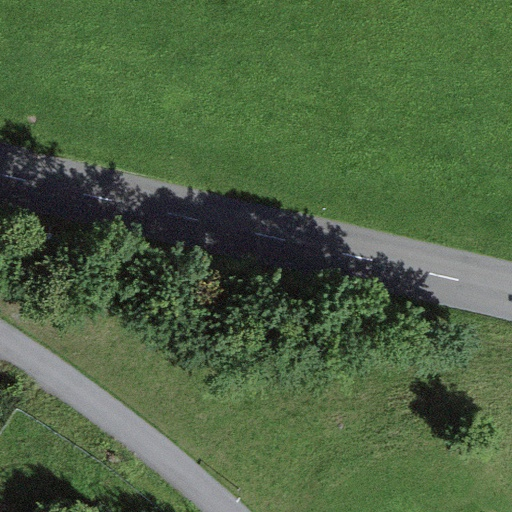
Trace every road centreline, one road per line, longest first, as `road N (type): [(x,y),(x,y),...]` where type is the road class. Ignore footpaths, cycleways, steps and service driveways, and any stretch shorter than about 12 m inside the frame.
road 1 (tertiary): [(511,294),(0,176)]
road 2 (residential): [(231,511),(116,419),(0,341)]
